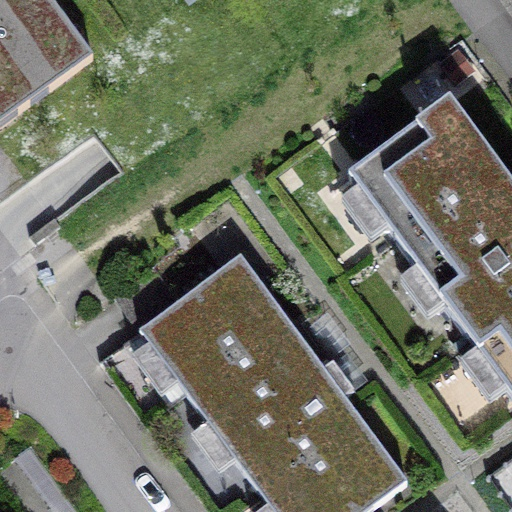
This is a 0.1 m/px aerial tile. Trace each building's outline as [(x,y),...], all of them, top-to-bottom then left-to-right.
[(47,0),(0,0),(0,127),(92,60),(47,0)] [(511,399),(511,227),(428,106),(313,185),(478,422),(511,399)] [(371,511),(391,498),(221,261),(112,339),(235,511),(371,511)] [(0,480),(25,511),(75,511),(27,450),(0,471),(0,480)] [(511,467),(501,476),(511,491),(511,467)]
